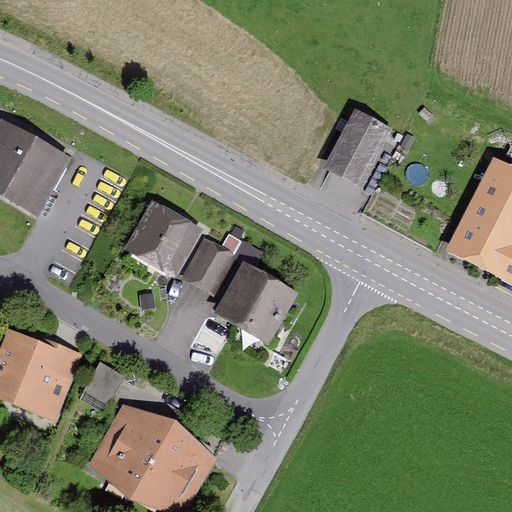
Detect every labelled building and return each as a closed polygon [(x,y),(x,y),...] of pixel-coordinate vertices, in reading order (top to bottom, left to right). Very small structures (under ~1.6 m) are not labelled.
[(403,131),(365,112),(335,172),(372,191),(403,131)] [(81,161),(12,124),(0,145),(0,190),(50,218),(81,161)] [(511,280),(511,164),(501,159),(455,253),(511,280)] [(211,230),(161,203),(135,253),(184,279),(211,230)] [(191,279),(203,285),(224,244),(212,238),(191,279)] [(216,291),(237,251),(224,244),(203,285),(216,291)] [(309,294),(268,271),(239,323),(280,346),(309,294)] [(211,318),(201,338),(220,347),(230,327),(211,318)] [(87,354),(18,329),(0,377),(0,396),(63,420),(87,354)] [(110,363),(94,391),(118,405),(134,377),(110,363)] [(192,422),(133,405),(99,465),(147,506),(172,511),(195,511),(225,456),(192,422)]
